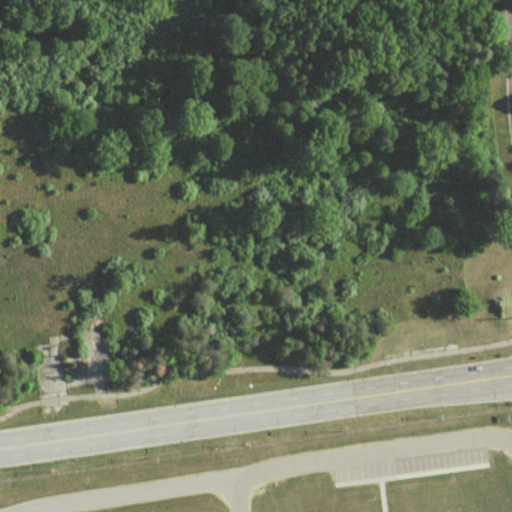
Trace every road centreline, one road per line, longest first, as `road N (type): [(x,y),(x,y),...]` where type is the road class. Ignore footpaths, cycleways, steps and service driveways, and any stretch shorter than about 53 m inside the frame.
road 1 (secondary): [(0,447),(511,378)]
road 2 (residential): [(17,511),(474,436),(507,438)]
